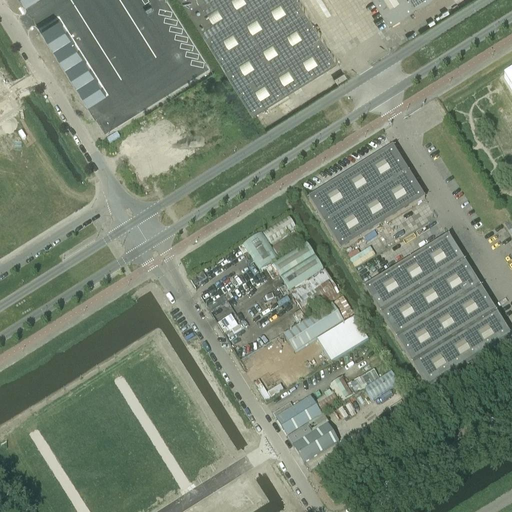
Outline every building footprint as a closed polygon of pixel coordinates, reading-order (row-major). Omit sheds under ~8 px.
[(337,60),(299,0),(183,0),(184,1),(253,112),(337,60)] [(425,0),(375,0),(390,22),(425,0)] [(60,19),(42,30),(89,105),(106,94),(60,19)] [(511,72),(503,78),(511,91),(511,72)] [(424,200),(410,176),(392,148),(308,200),(340,252),(424,200)] [(270,247),(294,231),(296,230),(287,217),(262,234),(270,247)] [(277,261),(303,244),(294,231),(270,247),(269,248),(277,260),(277,261)] [(277,260),(269,248),(261,235),(243,247),(259,272),(277,260)] [(511,339),(495,313),(448,237),(364,289),(428,392),(511,339)] [(323,271),(306,245),(272,267),(289,293),(323,271)] [(341,296),(325,271),(288,295),(294,305),(295,304),(305,319),(341,296)] [(194,287),(206,279),(202,273),(190,281),(194,287)] [(343,299),(331,307),(342,324),(354,317),(343,299)] [(294,354),(342,324),(331,307),(283,336),(294,354)] [(330,363),(367,340),(353,318),(316,341),(330,363)] [(230,332),(223,321),(218,324),(225,335),(230,332)] [(372,401),(397,385),(390,374),(365,390),(372,401)] [(353,396),(342,379),(329,387),(340,404),(353,396)] [(320,416),(339,404),(330,391),(312,402),(310,399),(293,410),(290,405),(273,415),(276,420),(286,438),(321,416),(320,416)] [(303,464),(338,443),(327,425),(313,434),(308,426),(287,439),(303,464)]
